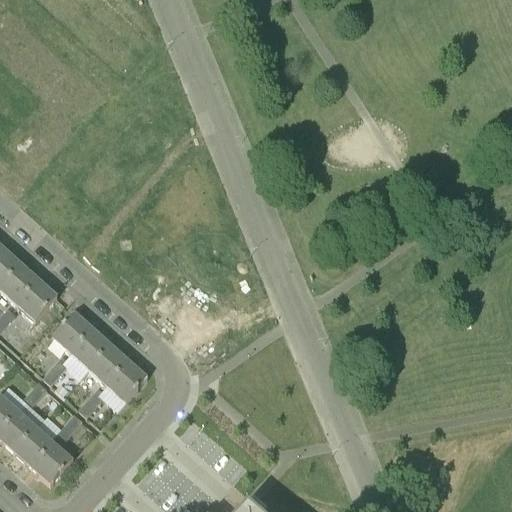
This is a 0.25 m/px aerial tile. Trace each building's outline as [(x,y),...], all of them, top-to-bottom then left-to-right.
[(34,0),(45,10),(54,0),(34,0)] [(89,0),(54,0),(45,10),(65,27),(89,0)] [(113,13),(98,0),(89,0),(65,27),(84,45),(113,13)] [(132,30),(113,13),(84,45),(103,62),(132,30)] [(29,29),(34,23),(25,14),(20,21),(29,29)] [(124,80),(152,48),(132,30),(103,62),(124,80)] [(48,46),(53,40),(44,32),(39,38),(48,46)] [(57,54),(62,48),(53,40),(48,46),(57,54)] [(87,81),(92,75),(83,67),(78,73),(87,81)] [(96,89),(101,83),(92,75),(87,81),(96,89)] [(105,119),(111,125),(119,115),(113,110),(105,119)] [(155,164),(172,146),(140,118),(123,136),(155,164)] [(96,128),(102,134),(111,125),(105,119),(96,128)] [(140,182),(155,164),(123,136),(108,153),(140,182)] [(73,154),(79,159),(88,150),(81,145),(73,154)] [(124,199),(140,182),(108,153),(92,171),(124,199)] [(65,163),(71,169),(79,159),(73,154),(65,163)] [(107,218),(124,199),(92,171),(76,189),(107,218)] [(0,257),(0,293),(21,271),(3,255),(0,257)] [(0,293),(0,297),(16,312),(39,287),(21,271),(0,293)] [(16,312),(34,328),(57,303),(39,287),(16,312)] [(0,321),(0,329),(11,316),(8,313),(0,321)] [(0,329),(0,336),(15,320),(11,316),(0,329)] [(51,344),(69,361),(92,335),(74,318),(51,344)] [(69,361),(87,377),(110,351),(92,335),(69,361)] [(87,377),(105,393),(129,367),(110,351),(87,377)] [(260,353),(246,368),(262,385),(277,370),(260,353)] [(43,383),(47,387),(65,365),(61,362),(43,383)] [(47,387),(51,390),(69,369),(65,365),(47,387)] [(105,393),(123,409),(124,410),(138,395),(137,394),(147,384),(129,367),(105,393)] [(20,409),(23,413),(43,391),(39,388),(20,409)] [(23,413),(27,416),(46,395),(43,391),(23,413)] [(0,437),(18,418),(1,402),(5,396),(1,393),(0,394),(0,437)] [(78,415),(82,419),(101,397),(97,394),(78,415)] [(82,419),(86,422),(105,401),(101,397),(82,419)] [(0,437),(0,446),(14,459),(36,434),(18,418),(0,437)] [(55,441),(59,445),(78,424),(74,420),(55,441)] [(59,445),(63,448),(82,427),(78,424),(59,445)] [(14,459),(32,475),(54,450),(36,434),(14,459)] [(50,491),(60,481),(73,467),(54,450),(32,475),(50,491)] [(159,500),(183,473),(166,457),(141,484),(159,500)]
